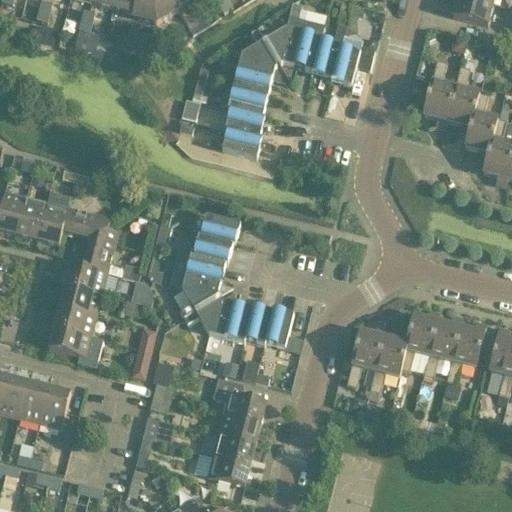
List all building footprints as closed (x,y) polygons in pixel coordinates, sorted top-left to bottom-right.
[(14,9),(16,0),(3,0),(2,7),(14,9)] [(92,0),(91,7),(112,12),(115,0),(92,0)] [(136,0),(115,0),(112,12),(132,17),(136,0)] [(136,0),(132,17),(132,21),(156,27),(178,14),(176,11),(169,0),(156,0),(153,2),(143,0),(136,0)] [(193,0),(169,0),(176,11),(194,0),(193,0)] [(218,9),(228,3),(226,0),(212,0),(213,0),(218,9)] [(493,9),(459,0),(457,0),(452,21),(488,30),(493,9)] [(459,0),(493,9),(495,0),(459,0)] [(228,3),(218,9),(224,18),(234,12),(228,3)] [(40,14),(51,17),(54,7),(42,4),(40,14)] [(292,8),(289,21),(298,24),(300,13),(301,10),(292,8)] [(51,17),(40,14),(37,24),(49,27),(51,17)] [(81,25),(93,28),(96,18),(84,15),(81,25)] [(289,21),(286,32),(302,36),(293,71),(313,76),(321,44),(325,30),(305,25),(298,24),(289,21)] [(93,28),(81,25),(79,35),(91,37),(93,28)] [(321,44),(313,76),(320,78),(320,80),(332,83),(340,51),(341,51),(346,31),(338,29),(334,47),(321,44)] [(257,34),(264,46),(266,44),(281,69),(289,83),(290,83),(293,71),(302,36),(286,32),(270,42),(263,30),(257,34)] [(241,59),(237,74),(272,83),(284,86),(285,86),(277,72),(262,47),(264,46),(257,34),(251,38),(257,49),(241,59)] [(95,39),(78,35),(74,52),(81,53),(86,55),(91,56),(95,39)] [(137,51),(140,38),(130,35),(127,48),(137,51)] [(140,38),(137,51),(148,54),(151,40),(140,38)] [(466,44),(453,41),(452,48),(455,54),(463,56),(466,44)] [(372,42),(366,46),(365,52),(375,54),(378,44),(372,42)] [(340,51),(332,83),(339,85),(339,88),(351,91),(356,72),(370,76),(375,55),(361,52),(360,56),(341,51),(340,51)] [(463,64),(461,72),(470,74),(472,66),(463,64)] [(445,133),(455,91),(442,88),(447,68),(437,66),(432,85),(423,120),(437,124),(436,131),(445,133)] [(455,91),(445,133),(446,133),(447,126),(461,129),(459,137),(468,139),(478,97),(465,94),(470,74),(461,72),(460,72),(455,91)] [(198,85),(206,87),(209,75),(201,74),(198,85)] [(272,83),(237,74),(232,94),(267,103),(272,83)] [(206,87),(198,85),(195,97),(203,100),(206,87)] [(227,114),(262,123),(267,103),(232,94),(227,114)] [(479,97),(478,97),(468,139),(465,152),(479,155),(477,163),(486,165),(496,123),(483,120),(488,100),(479,98),(479,97)] [(183,123),(188,125),(196,127),(198,116),(191,114),(186,113),(184,112),(182,123),(183,123)] [(225,134),(259,143),(262,131),(260,130),(262,123),(227,114),(230,115),(225,134)] [(500,114),(498,123),(498,124),(506,126),(509,116),(500,114)] [(496,189),(504,191),(511,160),(511,148),(501,146),(506,126),(498,124),(498,123),(496,123),(486,165),(483,178),(497,181),(496,189)] [(192,139),(194,132),(182,129),(180,136),(192,139)] [(259,143),(225,134),(225,135),(227,135),(222,155),(256,164),(260,151),(257,151),(259,143)] [(21,174),(32,177),(35,167),(23,165),(21,174)] [(48,171),(35,167),(32,177),(45,181),(48,171)] [(63,185),(74,188),(77,178),(65,176),(63,185)] [(89,182),(77,178),(74,188),(87,191),(89,182)] [(0,235),(17,239),(26,202),(5,197),(0,214),(0,235)] [(179,206),(180,201),(170,198),(167,208),(173,210),(179,206)] [(47,207),(26,202),(17,239),(38,245),(47,207)] [(68,213),(47,207),(38,245),(58,250),(68,213)] [(62,236),(91,243),(108,234),(110,223),(68,213),(58,250),(59,250),(62,236)] [(172,219),(164,217),(161,230),(168,232),(172,219)] [(198,239),(233,248),(235,240),(237,241),(240,229),(206,220),(201,240),(198,239)] [(140,221),(138,228),(146,230),(148,224),(140,221)] [(118,236),(108,234),(91,243),(84,272),(70,268),(70,269),(107,278),(118,236)] [(159,238),(156,250),(163,252),(166,240),(159,238)] [(191,259),(226,267),(227,260),(230,260),(233,248),(198,239),(193,259),(191,258),(191,259)] [(159,265),(163,252),(156,250),(152,263),(159,265)] [(186,278),(221,287),(226,267),(191,259),(186,278)] [(70,269),(65,290),(114,303),(120,282),(107,279),(107,278),(70,269)] [(133,285),(136,273),(126,271),(124,283),(133,285)] [(195,316),(194,314),(219,299),(233,291),(232,290),(221,287),(186,278),(182,292),(182,294),(191,310),(180,317),(184,323),(195,316)] [(142,287),(137,307),(151,311),(153,304),(148,295),(150,292),(147,289),(142,287)] [(96,320),(102,300),(65,290),(59,311),(96,320)] [(195,316),(184,323),(188,329),(199,323),(208,339),(224,343),(233,308),(236,296),(235,295),(222,303),(196,318),(195,316)] [(139,309),(127,306),(123,319),(135,322),(139,309)] [(233,308),(224,343),(244,348),(252,313),(233,308)] [(54,332),(103,344),(91,341),(96,320),(59,311),(54,332)] [(252,313),(244,348),(245,345),(264,350),(273,316),(261,313),(260,315),(252,313)] [(273,316),(264,350),(265,348),(285,353),(294,318),(281,315),(281,318),(273,316)] [(423,380),(439,318),(430,316),(428,323),(414,320),(398,382),(399,382),(401,375),(407,376),(410,377),(415,357),(428,360),(423,380)] [(451,329),(438,326),(440,318),(439,318),(423,380),(433,383),(438,363),(451,366),(446,386),(447,386),(463,324),(453,322),(451,329)] [(398,344),(385,341),(386,334),(370,396),(380,398),(385,378),(398,382),(414,320),(413,320),(408,339),(400,337),(398,344)] [(474,335),(461,332),(463,324),(447,386),(456,388),(461,369),(476,372),(486,330),(476,328),(474,335)] [(360,335),(351,370),(346,390),(356,392),(361,372),(375,376),(370,396),(386,334),(376,331),(375,339),(360,335)] [(103,344),(54,332),(49,353),(79,361),(78,368),(96,372),(103,344)] [(138,353),(152,357),(158,337),(143,333),(138,353)] [(489,376),(503,379),(499,399),(508,402),(511,386),(511,344),(508,343),(510,336),(500,334),(489,376)] [(152,357),(138,353),(130,382),(144,386),(152,357)] [(199,374),(201,364),(193,362),(191,372),(199,374)] [(223,379),(226,379),(235,382),(238,370),(226,367),(223,379)] [(255,387),(257,379),(244,376),(243,384),(255,387)] [(257,379),(255,387),(268,390),(270,383),(257,379)] [(0,418),(19,423),(28,386),(8,381),(0,410),(0,418)] [(212,404),(226,408),(224,419),(261,428),(266,407),(241,400),(244,389),(218,383),(212,404)] [(40,429),(49,391),(28,386),(19,423),(40,429)] [(154,401),(171,405),(174,394),(156,389),(154,401)] [(460,393),(446,390),(444,401),(458,404),(460,393)] [(49,391),(40,429),(61,434),(71,397),(49,391)] [(171,405),(154,401),(151,414),(167,419),(171,405)] [(354,401),(351,415),(363,418),(366,404),(354,401)] [(400,416),(398,426),(411,429),(413,419),(400,416)] [(207,437),(255,449),(261,428),(224,419),(220,432),(209,429),(207,437)] [(146,431),(143,443),(152,445),(157,446),(163,426),(149,422),(146,431)] [(213,461),(250,470),(255,449),(207,437),(207,438),(218,441),(213,461)] [(149,458),(152,445),(143,443),(140,456),(149,458)] [(31,464),(29,472),(41,475),(44,462),(33,459),(32,464),(31,464)] [(29,472),(31,464),(19,461),(17,468),(29,472)] [(250,470),(213,461),(207,482),(245,492),(250,470)] [(8,470),(5,479),(18,482),(20,473),(8,470)] [(136,503),(137,503),(143,479),(134,477),(131,488),(139,490),(136,503)] [(47,490),(49,481),(37,478),(35,487),(47,490)] [(49,481),(47,490),(60,493),(62,484),(49,481)] [(139,490),(131,488),(128,501),(137,503),(136,503),(139,490)] [(89,501),(91,492),(79,489),(77,498),(89,501)] [(91,492),(89,501),(101,504),(103,495),(91,492)]
